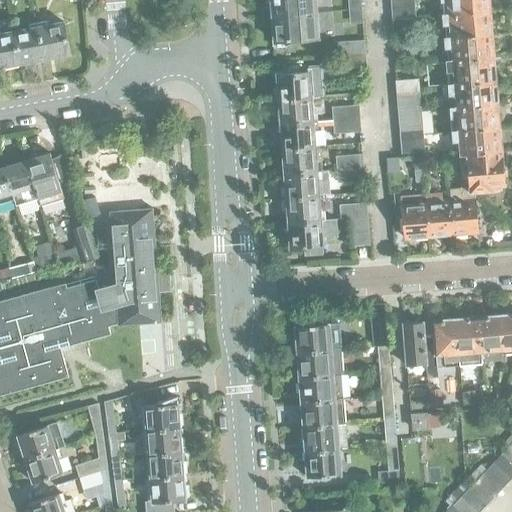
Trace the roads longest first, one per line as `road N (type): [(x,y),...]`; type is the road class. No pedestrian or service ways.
road 1 (residential): [(387,279),(375,0)]
road 2 (tertiary): [(251,511),(236,366)]
road 3 (tertiary): [(217,65),(228,209)]
road 4 (residential): [(247,291),(387,279)]
road 5 (tertiary): [(0,116),(104,97),(121,86)]
road 6 (residential): [(387,279),(511,269)]
